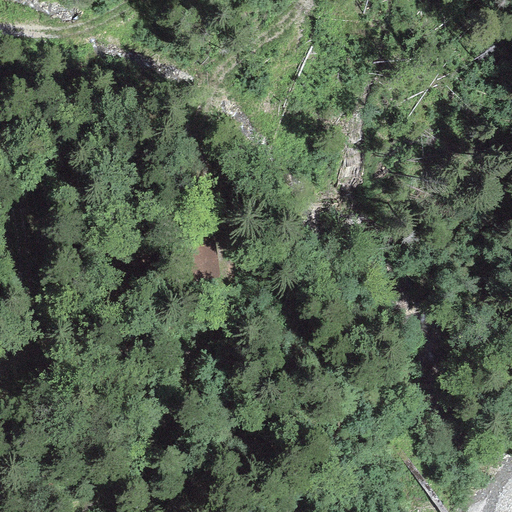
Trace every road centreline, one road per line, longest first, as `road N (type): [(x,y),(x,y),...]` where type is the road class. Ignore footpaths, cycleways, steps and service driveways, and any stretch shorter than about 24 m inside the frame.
road 1 (track): [(200,0),(207,177),(220,266),(214,308),(161,400),(145,456),(81,511)]
road 2 (track): [(0,173),(17,216),(23,296),(0,370)]
